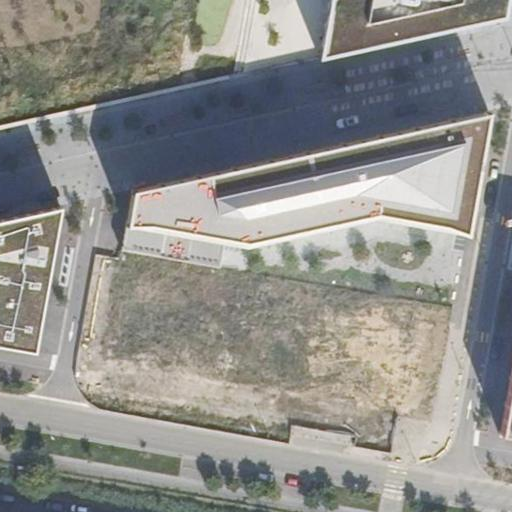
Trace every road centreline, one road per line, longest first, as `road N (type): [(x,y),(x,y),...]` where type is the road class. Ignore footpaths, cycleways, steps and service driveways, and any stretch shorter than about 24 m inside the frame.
road 1 (residential): [(511,74),(102,166),(56,414)]
road 2 (secondary): [(455,484),(56,414)]
road 3 (unknown): [(88,240),(227,252),(299,248),(387,227)]
road 4 (residential): [(455,484),(511,205)]
